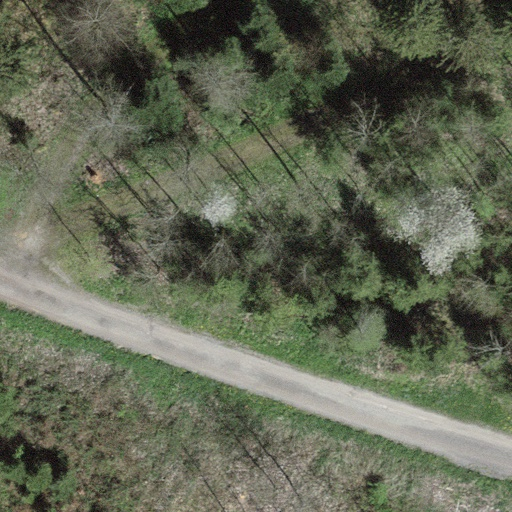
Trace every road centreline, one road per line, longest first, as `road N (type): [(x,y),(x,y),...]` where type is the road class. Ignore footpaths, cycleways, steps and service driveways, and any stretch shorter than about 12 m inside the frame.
road 1 (track): [(511,42),(311,130),(116,158),(6,272)]
road 2 (track): [(0,269),(363,420),(511,462)]
road 3 (track): [(116,158),(165,52),(222,0)]
